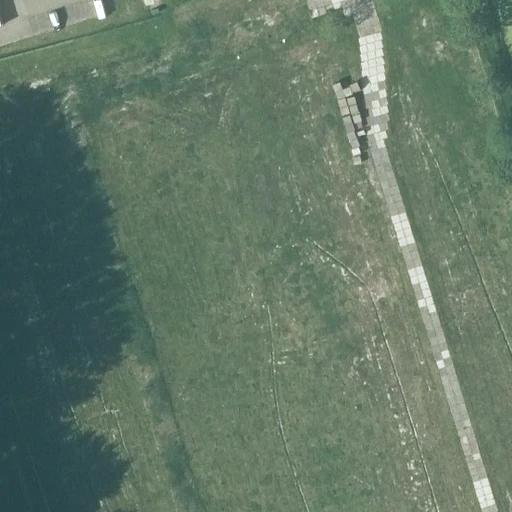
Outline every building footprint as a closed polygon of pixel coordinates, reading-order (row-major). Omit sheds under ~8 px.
[(79,103),(150,88),(164,98),(168,115),(187,111),(178,69),(114,27),(17,47),(0,72),(0,114),(25,109),(27,107),(32,110),(49,106),(45,91),(57,89),(79,103)] [(245,106),(193,122),(237,263),(257,257),(252,239),(280,230),(272,205),(258,209),(260,212),(237,219),(224,176),(241,171),(244,180),(264,173),(249,127),(252,126),(245,106)] [(46,130),(24,137),(33,165),(55,158),(46,130)] [(63,215),(42,169),(23,177),(44,223),(63,215)] [(377,207),(390,256),(428,246),(415,197),(377,207)] [(248,300),(129,332),(135,357),(255,325),(248,300)] [(126,506),(127,511),(184,511),(197,507),(177,444),(170,441),(150,490),(152,497),(141,500),(136,482),(126,506)]
